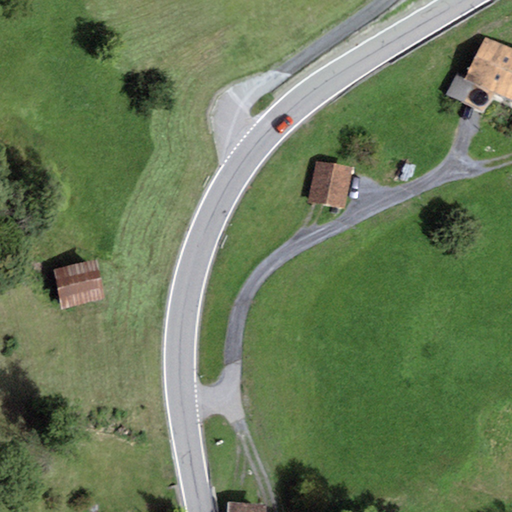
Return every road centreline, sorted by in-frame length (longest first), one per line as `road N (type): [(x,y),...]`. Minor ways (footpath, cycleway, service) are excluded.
road 1 (tertiary): [(464,0),(321,84),(251,150),(222,196),(186,289),(178,370),(201,511)]
road 2 (track): [(181,407),(231,400),(247,293),(283,255),(446,172),(470,125)]
road 3 (track): [(251,150),(230,126),(230,107),(385,0)]
road 4 (track): [(231,400),(275,511)]
